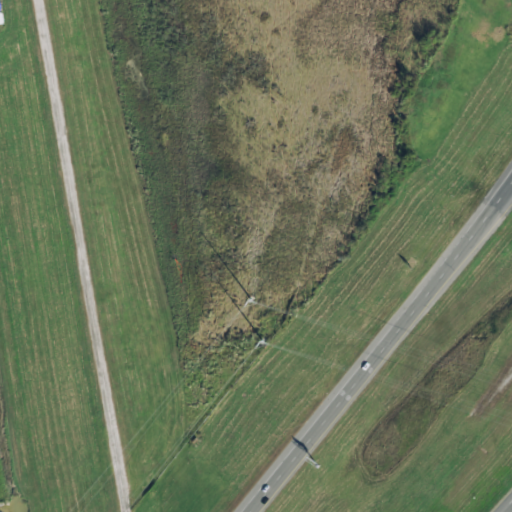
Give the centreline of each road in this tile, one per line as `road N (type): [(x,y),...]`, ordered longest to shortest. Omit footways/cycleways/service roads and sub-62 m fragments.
road 1 (residential): [(125,511),(38,0)]
road 2 (motorway): [(511,181),(251,511)]
